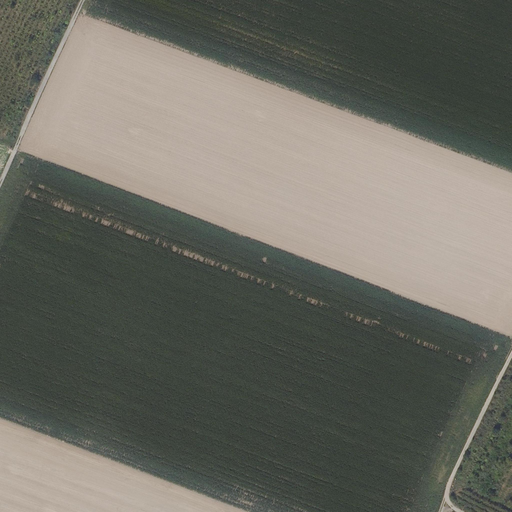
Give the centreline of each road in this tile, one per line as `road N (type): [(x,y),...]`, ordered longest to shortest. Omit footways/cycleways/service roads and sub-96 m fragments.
road 1 (track): [(0,194),(89,0)]
road 2 (track): [(511,354),(446,501)]
